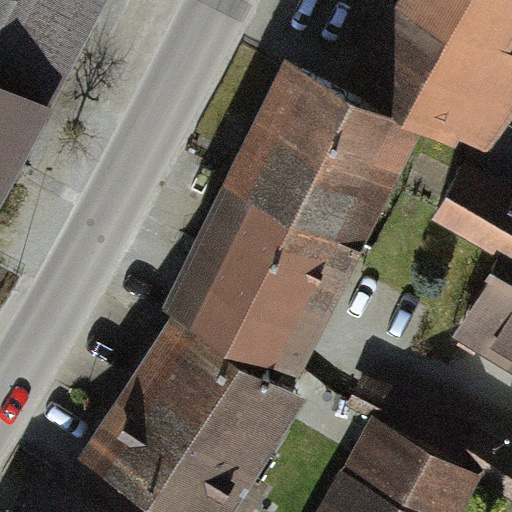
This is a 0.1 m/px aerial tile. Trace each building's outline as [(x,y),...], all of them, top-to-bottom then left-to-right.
[(95,0),(0,0),(0,163),(25,110),(42,117),(95,0)] [(511,0),(398,0),(363,58),(490,135),(511,98),(511,44),(499,37),(511,15),(511,0)] [(416,108),(293,46),(240,148),(233,162),(356,225),(416,108)] [(511,240),(511,184),(465,158),(440,202),(511,242),(511,240)] [(356,225),(233,162),(191,244),(174,277),(296,339),(356,225)] [(511,374),(511,257),(498,249),(446,335),(511,374)] [(292,385),(176,310),(136,371),(93,436),(170,486),(209,511),(292,385)] [(372,370),(366,389),(432,411),(439,392),(372,370)] [(381,414),(325,511),(448,511),(474,466),(381,414)]
